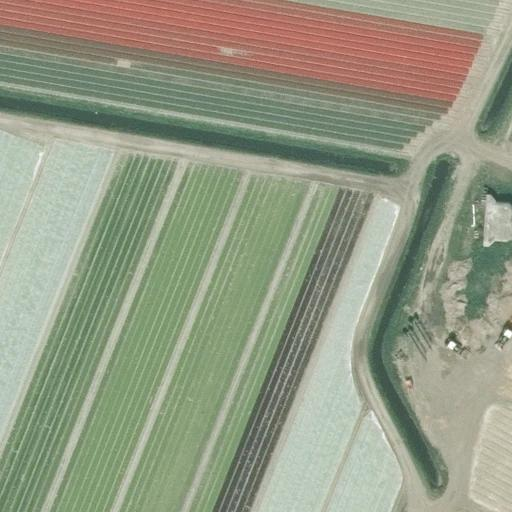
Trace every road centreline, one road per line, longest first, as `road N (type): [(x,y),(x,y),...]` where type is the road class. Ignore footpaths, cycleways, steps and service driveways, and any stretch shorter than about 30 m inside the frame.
road 1 (track): [(458,142),(394,183),(0,115)]
road 2 (track): [(440,511),(481,384),(511,342)]
road 3 (track): [(511,164),(458,142),(511,32)]
